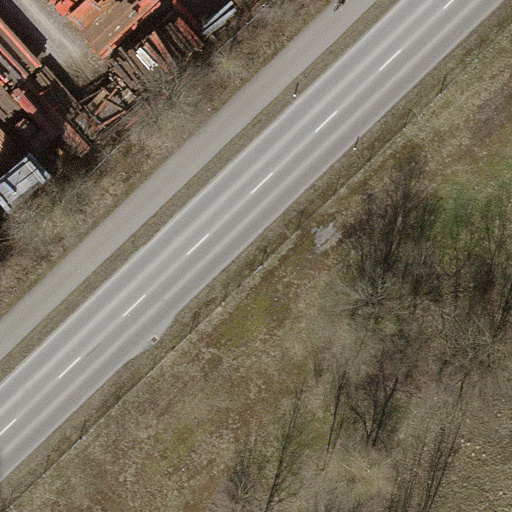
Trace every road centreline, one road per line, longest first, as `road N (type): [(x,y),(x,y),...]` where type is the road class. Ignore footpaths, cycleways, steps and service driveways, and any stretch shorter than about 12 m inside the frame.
road 1 (secondary): [(0,435),(450,0)]
road 2 (track): [(511,98),(370,219)]
